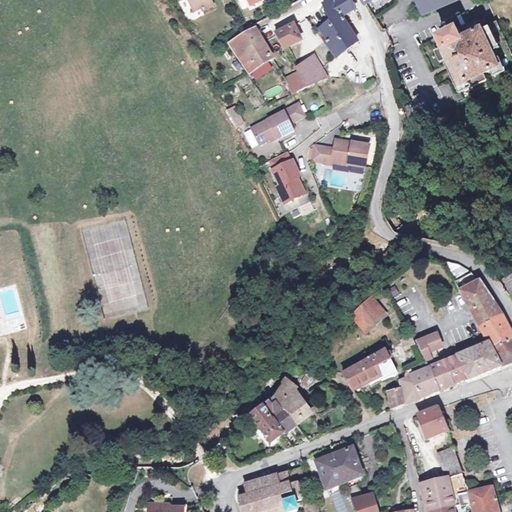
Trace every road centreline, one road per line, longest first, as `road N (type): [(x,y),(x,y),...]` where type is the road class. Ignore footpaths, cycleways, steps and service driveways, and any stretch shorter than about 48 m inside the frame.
road 1 (residential): [(375,41),(398,125),(374,223),(394,239),(470,264),(511,314)]
road 2 (residential): [(511,380),(239,475),(226,484),(231,511)]
road 3 (unknown): [(311,188),(299,165),(302,143),(388,90)]
